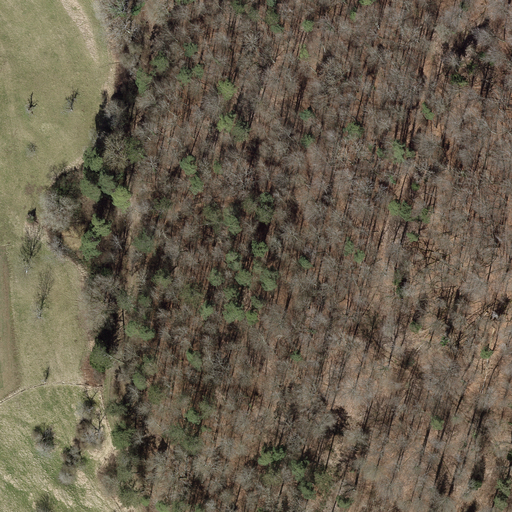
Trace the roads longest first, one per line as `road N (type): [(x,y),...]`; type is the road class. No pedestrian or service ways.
road 1 (track): [(511,484),(478,418),(374,336),(386,237),(409,173),(443,0)]
road 2 (track): [(237,511),(104,394)]
